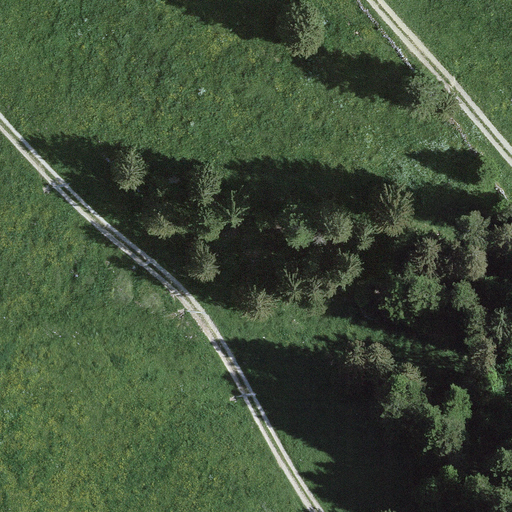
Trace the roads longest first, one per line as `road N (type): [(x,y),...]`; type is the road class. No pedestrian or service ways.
road 1 (track): [(339,511),(286,449),(217,320),(83,200),(0,109)]
road 2 (track): [(511,164),(373,0)]
